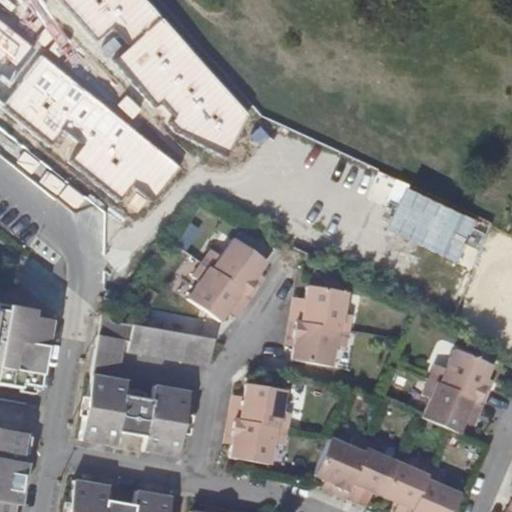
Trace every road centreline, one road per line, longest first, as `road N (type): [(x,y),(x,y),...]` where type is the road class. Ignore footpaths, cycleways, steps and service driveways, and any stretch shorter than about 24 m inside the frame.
road 1 (residential): [(55,457),(82,253),(75,237),(0,176)]
road 2 (residential): [(195,481),(211,395),(279,300)]
road 3 (residential): [(55,457),(195,481)]
road 4 (residential): [(195,481),(311,511)]
